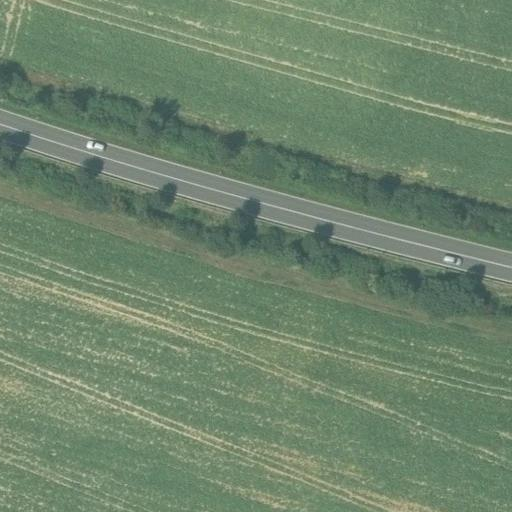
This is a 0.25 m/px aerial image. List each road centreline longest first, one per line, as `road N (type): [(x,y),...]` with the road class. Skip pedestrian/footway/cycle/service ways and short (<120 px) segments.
road 1 (track): [(511,216),(225,141),(0,71)]
road 2 (primary): [(0,126),(194,187),(511,268)]
road 3 (track): [(0,193),(234,266),(511,332)]
